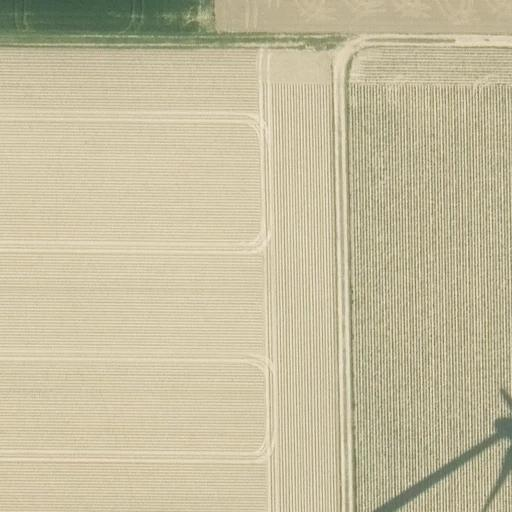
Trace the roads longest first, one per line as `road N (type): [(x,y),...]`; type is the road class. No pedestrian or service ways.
road 1 (track): [(0,42),(511,47)]
road 2 (track): [(348,511),(340,46)]
